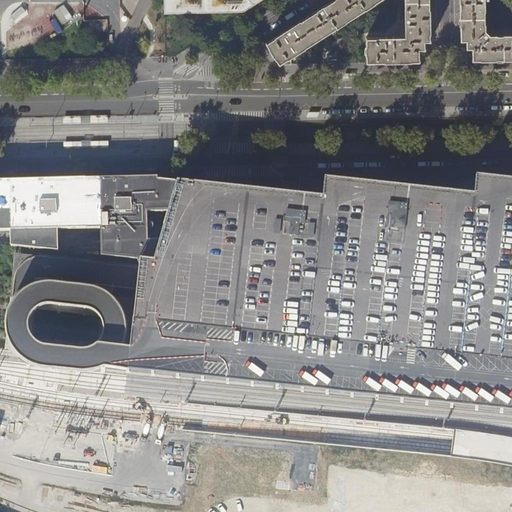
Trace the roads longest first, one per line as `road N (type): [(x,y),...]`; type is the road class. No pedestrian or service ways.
road 1 (residential): [(0,167),(511,154)]
road 2 (primary): [(209,97),(447,92)]
road 3 (primary): [(0,102),(209,97)]
road 4 (residential): [(209,97),(209,70),(220,53),(303,0)]
